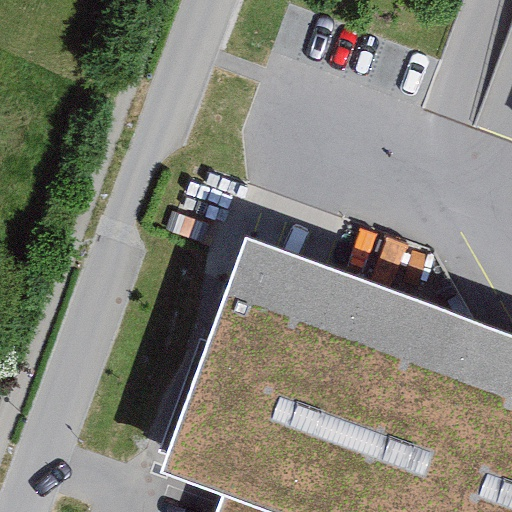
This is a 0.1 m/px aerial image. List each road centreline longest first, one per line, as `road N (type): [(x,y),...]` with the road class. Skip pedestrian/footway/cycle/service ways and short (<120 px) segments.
road 1 (residential): [(203,0),(15,511)]
road 2 (unknown): [(171,86),(511,206)]
